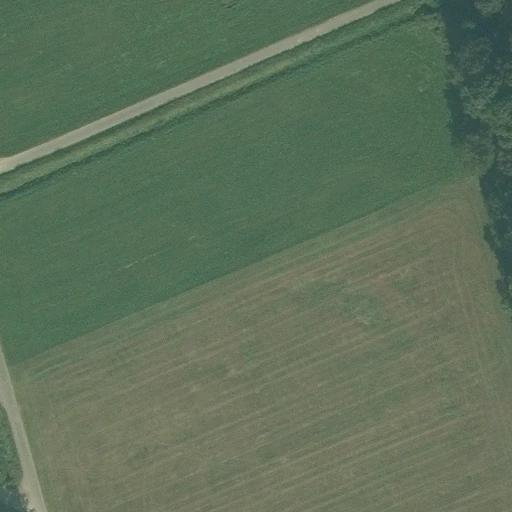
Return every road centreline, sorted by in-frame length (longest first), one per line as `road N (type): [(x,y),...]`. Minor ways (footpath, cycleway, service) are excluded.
road 1 (unclassified): [(0,170),(397,0)]
road 2 (unclassified): [(0,375),(38,511)]
